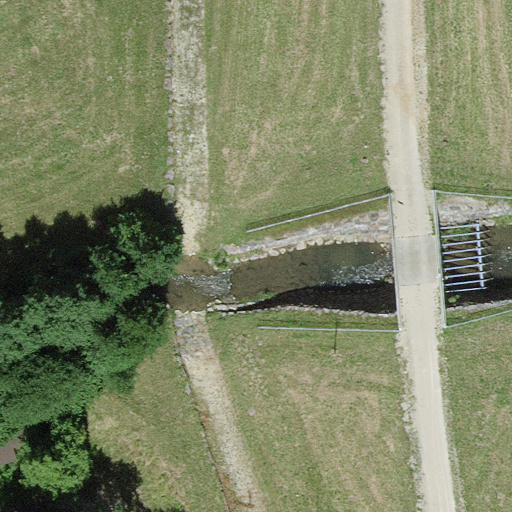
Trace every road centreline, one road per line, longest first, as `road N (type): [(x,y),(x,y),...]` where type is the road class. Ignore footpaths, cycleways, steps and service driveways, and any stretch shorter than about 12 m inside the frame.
road 1 (track): [(251,511),(187,287),(190,0)]
road 2 (track): [(443,511),(413,193)]
road 3 (track): [(406,0),(413,193)]
road 4 (track): [(144,511),(128,479),(62,417)]
